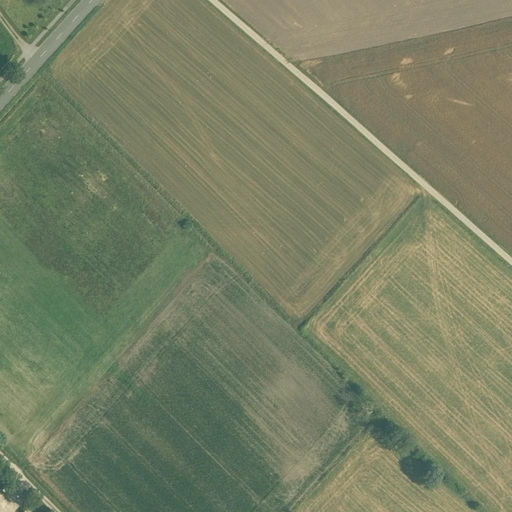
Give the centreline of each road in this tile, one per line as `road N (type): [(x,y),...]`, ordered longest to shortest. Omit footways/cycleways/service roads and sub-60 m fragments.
road 1 (unclassified): [(213,0),(511,262)]
road 2 (secondary): [(92,0),(0,101)]
